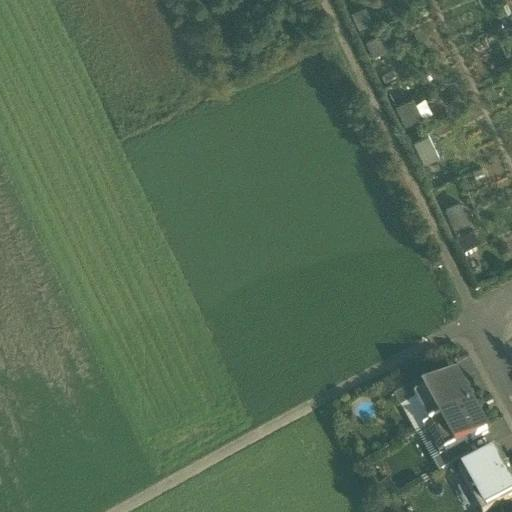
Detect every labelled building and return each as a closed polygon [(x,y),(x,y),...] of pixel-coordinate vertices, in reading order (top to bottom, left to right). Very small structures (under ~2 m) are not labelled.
[(367,24),(360,9),(352,13),(359,28),(367,24)] [(373,38),(365,41),(373,56),(381,53),(373,38)] [(412,99),(395,107),(403,125),(414,120),(412,115),(418,112),(412,99)] [(426,136),(413,143),(422,159),(430,155),(427,149),(432,147),(426,136)] [(457,206),(446,210),(453,228),(464,223),(457,206)] [(470,234),(458,240),(466,257),(472,254),(469,248),(475,245),(470,234)] [(432,392),(415,401),(416,402),(431,429),(473,406),(458,378),(432,392)] [(426,381),(395,398),(401,410),(416,402),(415,401),(432,392),(426,381)] [(473,406),(431,429),(445,456),(446,457),(465,447),(488,434),(473,406)] [(465,447),(446,457),(445,456),(433,463),(440,474),(450,469),(471,457),(465,447)] [(507,468),(500,455),(477,468),(460,477),(461,478),(472,498),(511,476),(509,472),(510,468),(507,468)] [(471,457),(450,469),(457,480),(461,478),(460,477),(477,468),(471,457)] [(511,477),(511,476),(472,498),(479,511),(496,511),(500,510),(511,503),(511,477)]
